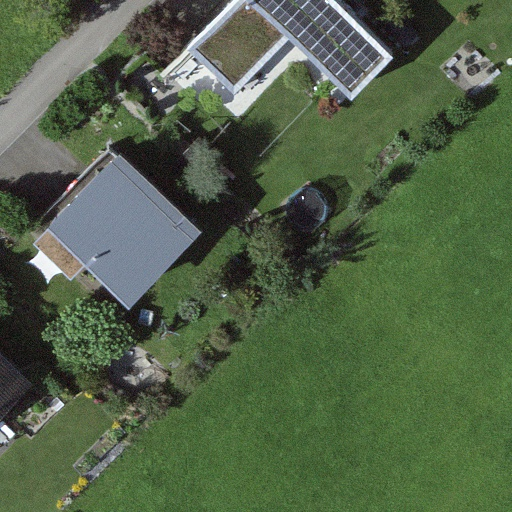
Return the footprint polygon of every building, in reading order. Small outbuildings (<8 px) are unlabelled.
[(398,47),(348,0),(236,0),(193,44),(235,85),(290,29),(355,91),(398,47)] [(200,133),(179,157),(197,173),(218,150),(200,133)] [(204,225),(122,147),(51,220),(55,223),(91,258),(133,299),(204,225)] [(91,258),(55,223),(36,241),(72,277),(91,258)] [(0,410),(30,381),(0,350),(0,410)]
